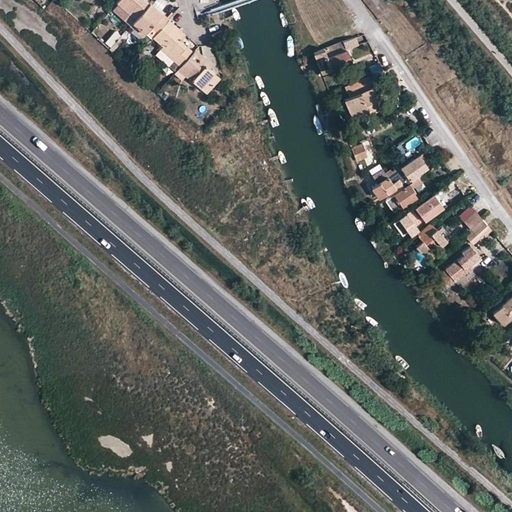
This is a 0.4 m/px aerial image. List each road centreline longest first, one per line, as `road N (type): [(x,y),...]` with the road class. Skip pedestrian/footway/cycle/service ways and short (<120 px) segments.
road 1 (primary): [(452,511),(0,116)]
road 2 (primary): [(0,147),(411,511)]
road 3 (residential): [(511,225),(351,0)]
